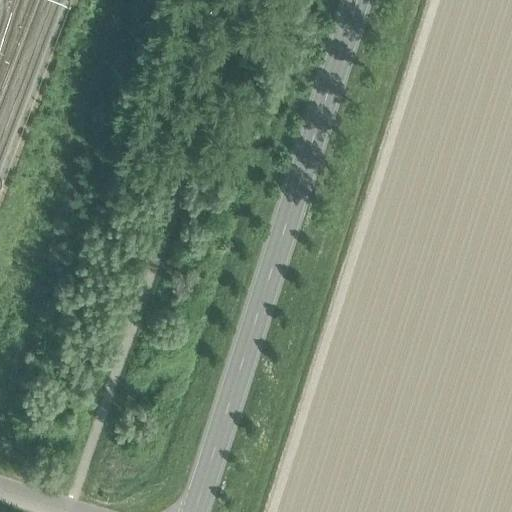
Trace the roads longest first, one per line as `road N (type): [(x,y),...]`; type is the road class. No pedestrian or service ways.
road 1 (secondary): [(191,511),(353,0)]
road 2 (track): [(120,0),(0,342)]
